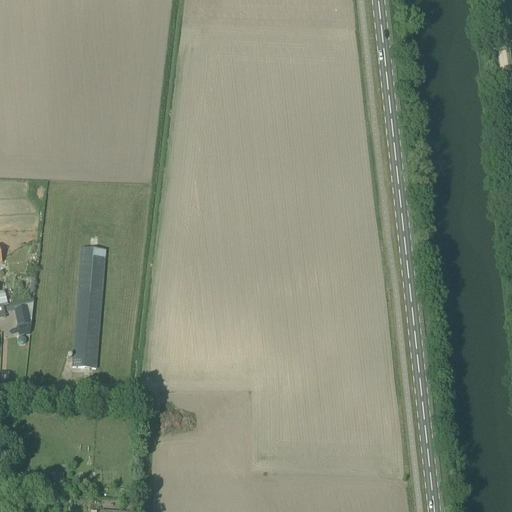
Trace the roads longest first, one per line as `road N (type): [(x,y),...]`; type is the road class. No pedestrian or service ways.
road 1 (primary): [(435,511),(380,0)]
road 2 (unclassified): [(511,197),(489,0)]
